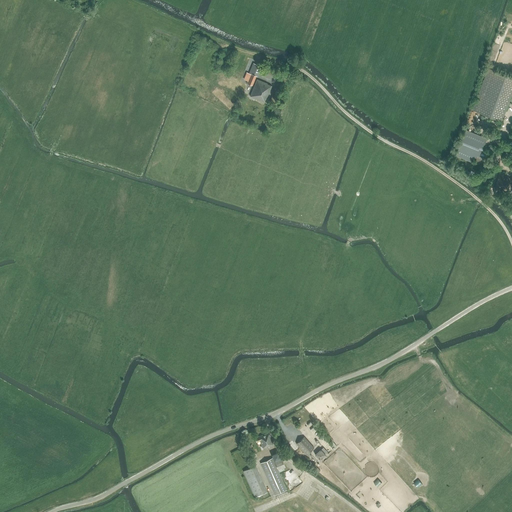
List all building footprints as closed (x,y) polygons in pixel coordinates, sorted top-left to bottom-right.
[(248,81),(247,83),(252,86),(256,76),(257,77),(257,76),(261,67),(254,64),(250,74),(247,72),(244,79),(248,81)] [(472,110),(502,121),(511,93),(511,76),(495,71),(488,68),(472,110)] [(267,84),(257,80),(250,96),(264,102),(271,86),(267,84)] [(269,104),(276,106),(283,85),(277,83),(269,104)] [(482,162),(486,152),(482,151),(487,139),(466,130),(455,155),(473,162),(474,159),(482,162)] [(500,155),(499,154),(493,152),(490,159),(497,162),(500,155)] [(490,161),(488,167),(496,170),(498,164),(490,161)] [(494,189),(496,190),(497,188),(509,192),(511,182),(511,179),(510,179),(503,176),(505,173),(500,171),(495,187),(494,187),(494,189)] [(255,438),(256,440),(256,442),(260,441),(262,446),(261,447),(261,448),(265,447),(273,445),(269,433),(255,438)] [(314,448),(304,437),(304,436),(296,443),(306,454),(308,457),(311,455),(308,452),(314,448)] [(315,454),(320,460),(325,455),(321,449),(315,454)] [(272,455),(271,455),(272,457),(260,463),(274,495),(286,490),(279,472),(286,469),(285,467),(282,459),(273,463),(272,461),(275,460),(280,458),(280,457),(278,452),(277,452),(272,454),(272,455)] [(267,491),(255,465),(243,471),(254,497),(267,491)]
